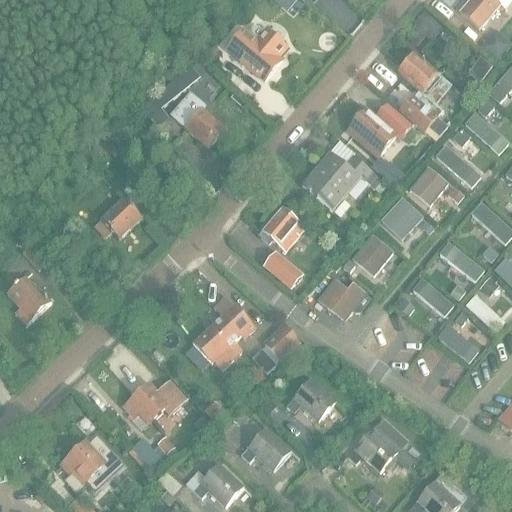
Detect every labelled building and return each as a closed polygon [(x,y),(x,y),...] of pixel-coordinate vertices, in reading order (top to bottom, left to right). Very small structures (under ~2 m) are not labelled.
[(511,0),(473,0),(459,17),(478,33),(499,7),(495,4),(498,0),(511,0)] [(264,30),(261,33),(254,27),(247,36),(243,33),(226,53),(264,85),(281,65),(280,64),(290,52),(264,30)] [(440,101),(441,102),(451,89),(413,57),(397,76),(419,95),(414,101),(411,99),(399,114),(424,136),(436,121),(443,114),(435,108),(440,101)] [(140,109),(156,129),(167,120),(160,111),(198,80),(189,69),(140,109)] [(511,69),(487,97),(498,107),(511,91),(511,69)] [(207,152),(224,132),(187,99),(171,118),(173,120),(170,123),(176,128),(177,126),(207,152)] [(399,143),(411,129),(384,106),(375,118),(367,111),(346,135),(377,162),(396,140),(399,143)] [(507,148),(474,117),(464,127),(498,158),(507,148)] [(435,160),(471,192),(481,180),(445,149),(435,160)] [(352,160),(345,169),(329,156),(301,189),(339,221),(350,209),(342,203),(360,182),(372,192),(373,191),(379,196),(386,189),(352,160)] [(376,175),(392,189),(401,178),(384,165),(376,175)] [(511,174),(494,196),(502,203),(511,191),(511,174)] [(385,220),(408,242),(424,224),(402,202),(385,220)] [(100,224),(118,243),(141,222),(123,203),(100,224)] [(482,210),(458,237),(467,245),(485,225),(491,231),(497,224),(490,217),(494,213),(487,207),(483,211),(482,210)] [(262,235),(285,255),(304,232),(281,212),(262,235)] [(373,279),(391,257),(371,241),(353,263),(373,279)] [(21,257),(37,275),(47,266),(30,248),(21,257)] [(474,285),(483,274),(452,249),(443,260),(474,285)] [(302,279),(275,256),(263,270),(290,293),(302,279)] [(511,257),(500,271),(509,279),(511,274),(511,257)] [(479,292),(489,300),(498,290),(494,286),(498,282),(492,277),(488,281),(479,292)] [(38,293),(37,295),(24,281),(7,298),(20,312),(23,309),(34,322),(51,306),(38,293)] [(334,281),(318,303),(344,324),(353,314),(355,316),(362,315),(373,301),(353,287),(350,291),(334,281)] [(453,309),(421,282),(412,294),(444,321),(453,309)] [(504,326),(474,299),(465,309),(494,336),(504,326)] [(244,334),(247,338),(253,332),(224,302),(214,312),(222,321),(193,349),(210,367),(244,334)] [(263,346),(280,365),(300,346),(283,328),(263,346)] [(474,354),(448,332),(441,340),(467,363),(474,354)] [(169,419),(187,402),(169,383),(155,397),(148,389),(124,411),(135,422),(140,417),(150,428),(165,415),(169,419)] [(317,426),(334,407),(308,384),(286,409),(289,412),(294,406),(317,426)] [(511,423),(511,401),(501,413),(511,423)] [(357,457),(379,476),(408,445),(382,422),(347,461),(351,464),(357,457)] [(272,476),(290,456),(264,433),(240,459),(244,462),(250,456),(272,476)] [(165,466),(142,441),(130,452),(155,481),(171,467),(168,463),(165,466)] [(85,447),(61,469),(72,480),(65,486),(76,497),(87,487),(95,496),(122,470),(96,442),(88,450),(85,447)] [(464,486),(437,461),(421,479),(431,488),(411,511),(412,511),(415,511),(420,507),(424,511),(455,511),(459,508),(451,501),(464,486)] [(225,511),(242,493),(216,469),(192,495),(196,499),(203,491),(225,511)] [(89,511),(79,500),(67,511),(66,511),(89,511)]
